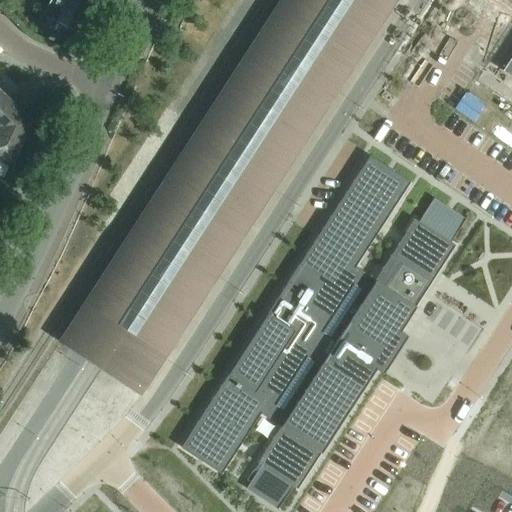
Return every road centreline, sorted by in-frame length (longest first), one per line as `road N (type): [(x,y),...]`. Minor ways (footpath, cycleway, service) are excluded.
road 1 (unclassified): [(47,511),(167,387),(418,0)]
road 2 (unclassified): [(0,321),(103,88)]
